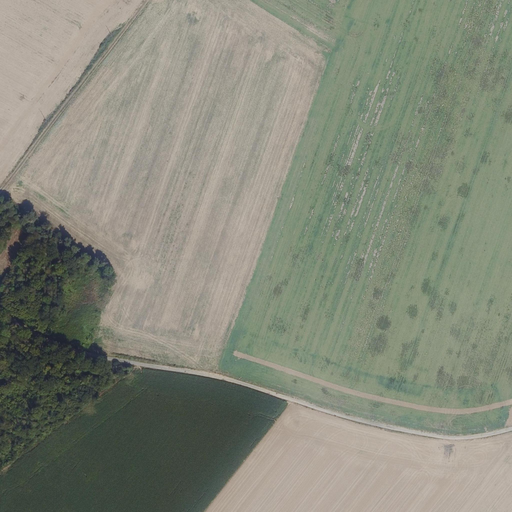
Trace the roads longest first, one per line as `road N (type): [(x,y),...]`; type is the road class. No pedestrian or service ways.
road 1 (unclassified): [(0,310),(37,334),(106,358),(232,380),(361,421),(447,437),(511,428)]
road 2 (track): [(148,0),(0,192)]
